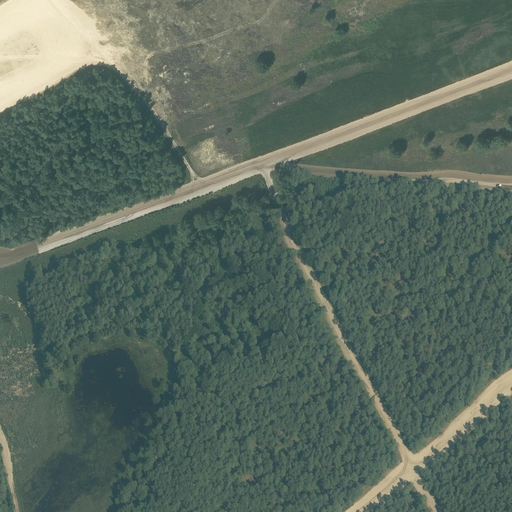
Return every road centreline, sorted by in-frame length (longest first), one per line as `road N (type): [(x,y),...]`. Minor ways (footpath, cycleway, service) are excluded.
road 1 (track): [(0,259),(511,69)]
road 2 (track): [(262,162),(303,265),(435,511)]
road 3 (track): [(262,162),(511,186)]
road 4 (track): [(196,186),(122,73),(48,0)]
road 5 (track): [(360,511),(511,383)]
road 6 (track): [(122,73),(73,60),(0,66)]
